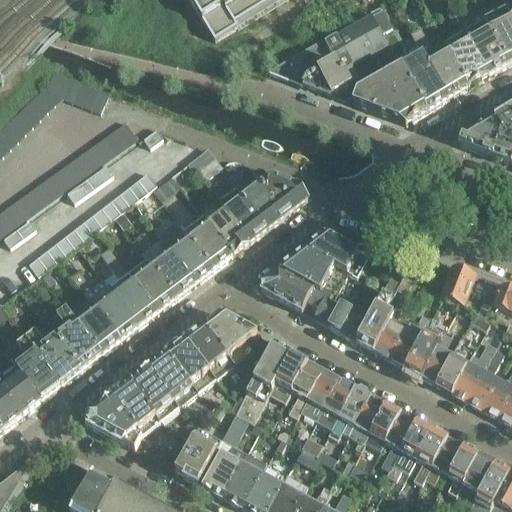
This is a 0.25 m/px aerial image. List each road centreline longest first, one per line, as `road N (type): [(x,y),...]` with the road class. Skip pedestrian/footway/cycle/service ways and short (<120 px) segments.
road 1 (residential): [(217,298),(511,458)]
road 2 (residential): [(217,298),(50,429)]
road 3 (residential): [(341,206),(511,271)]
road 4 (residential): [(412,147),(246,90)]
road 5 (residential): [(201,511),(50,429)]
road 6 (residential): [(341,206),(217,298)]
